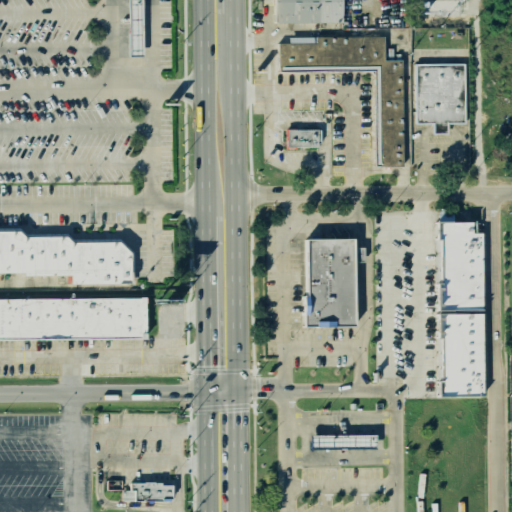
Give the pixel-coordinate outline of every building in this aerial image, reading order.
[(134,0),(136,54),(120,54),(119,0),(134,0)] [(273,0),(341,0),(341,25),(273,26),(273,0)] [(273,66),(372,65),(374,166),(400,166),(399,56),(378,57),(378,32),(272,34),(273,66)] [(466,64),(415,64),(415,124),(433,124),(433,134),(449,134),(449,123),(467,123),(466,64)] [(283,131),(283,151),(318,150),(319,131),(283,131)] [(476,232),(479,395),(428,396),(425,221),(462,221),(462,233),(476,232)] [(0,272),(60,272),(60,283),(124,284),(124,241),(62,241),(58,232),(16,234),(6,226),(0,226),(0,272)] [(301,241),(354,241),(355,329),(304,330),(301,241)] [(0,335),(139,334),(138,295),(0,296),(0,335)] [(302,433),(303,449),(370,447),(369,432),(302,433)] [(120,500),(166,501),(167,483),(120,482),(120,500)]
